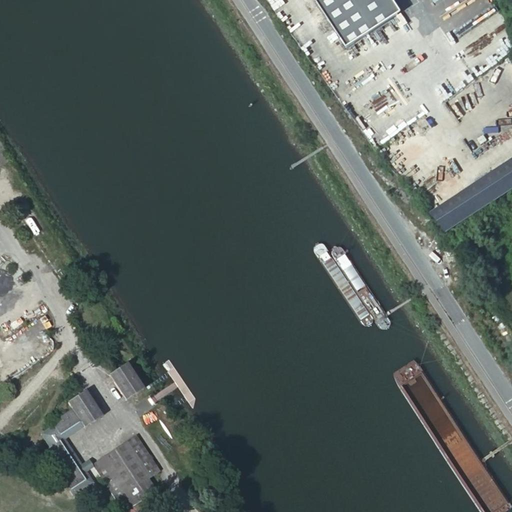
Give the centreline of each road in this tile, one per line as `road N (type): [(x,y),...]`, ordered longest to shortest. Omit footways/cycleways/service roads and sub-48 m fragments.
road 1 (unclassified): [(250,0),(511,400)]
road 2 (unclassified): [(0,221),(87,358)]
